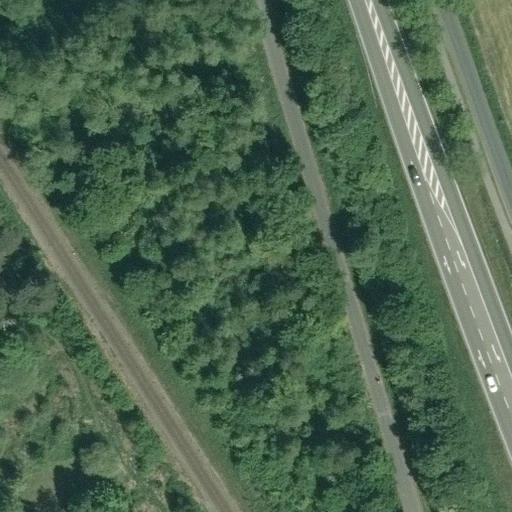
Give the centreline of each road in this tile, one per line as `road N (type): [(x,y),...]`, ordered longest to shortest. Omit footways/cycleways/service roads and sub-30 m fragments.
road 1 (primary): [(368,0),(511,395)]
road 2 (unclassified): [(511,196),(439,0)]
